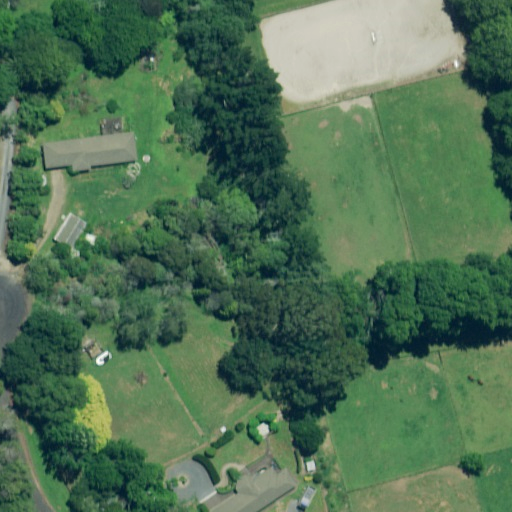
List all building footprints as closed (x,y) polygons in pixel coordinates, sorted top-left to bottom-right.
[(153,132),(161,154),(203,139),(195,117),(153,132)] [(135,160),(131,132),(106,135),(105,124),(63,129),(64,140),(41,143),(44,168),(70,165),(71,171),(88,169),(88,166),(135,160)] [(205,146),(163,161),(172,185),(214,170),(205,146)] [(87,224),(70,213),(54,239),(71,249),(87,224)] [(209,511),(260,511),(298,486),(286,469),(277,476),(270,466),(252,479),(247,473),(231,484),(237,493),(209,511)]
